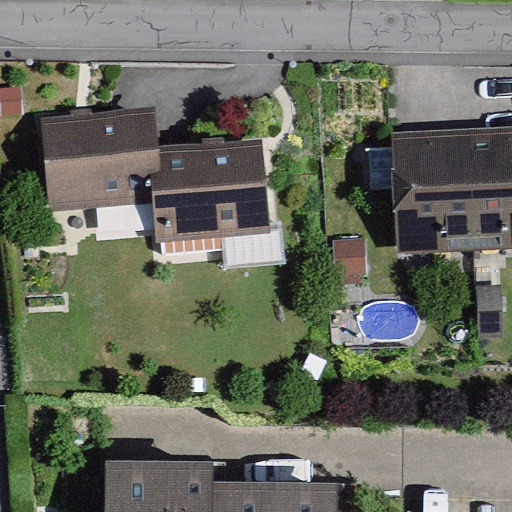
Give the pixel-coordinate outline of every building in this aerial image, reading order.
[(137,127),(32,134),(37,221),(143,215),(139,160),(137,127)] [(511,133),(377,138),(381,259),(511,254),(511,133)] [(254,153),(139,160),(143,215),(145,248),(260,241),(254,153)] [(217,463),(107,462),(106,511),(216,511),(217,487),(217,463)] [(341,511),(342,488),(217,487),(216,511),(341,511)]
